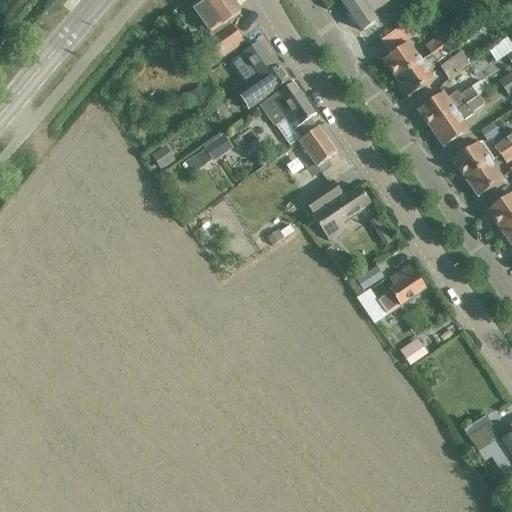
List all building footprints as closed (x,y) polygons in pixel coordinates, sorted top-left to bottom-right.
[(206,47),(216,62),(242,43),(232,29),(230,30),(226,25),(240,15),(229,0),(205,0),(192,10),(214,41),(206,47)] [(346,0),(342,3),(350,14),(357,24),(363,33),(376,24),(370,14),(390,0),(346,0)] [(395,81),(420,64),(397,31),(381,43),(391,57),(382,63),(395,81)] [(430,57),(449,44),(444,36),(424,49),(430,57)] [(506,58),(511,53),(511,47),(507,41),(488,54),(495,65),(506,58)] [(248,88),(277,68),(259,43),(231,63),(248,88)] [(420,64),(395,81),(408,100),(433,83),(427,74),(437,67),(436,66),(455,53),(449,44),(430,57),(420,64)] [(440,71),(447,81),(468,66),(461,56),(440,71)] [(248,88),(237,97),(247,112),(259,104),(290,82),(279,66),(277,68),(248,88)] [(217,81),(224,76),(218,68),(211,73),(217,81)] [(511,97),(511,73),(497,84),(508,100),(511,97)] [(442,96),(417,113),(430,132),(477,99),(487,92),(480,82),(470,90),(459,97),(456,93),(445,101),(442,96)] [(301,142),(318,130),(310,120),(315,116),(292,84),(260,107),(275,128),(286,120),(301,142)] [(201,112),(212,104),(202,89),(191,97),(201,112)] [(478,100),(477,99),(430,132),(443,150),(468,133),(462,124),(473,117),(472,115),(483,107),(478,100)] [(491,127),(480,134),(486,144),(497,136),(491,127)] [(319,129),(318,130),(301,142),(299,143),(322,175),(332,168),(327,161),(337,154),(319,129)] [(511,136),(495,149),(500,157),(511,149),(511,136)] [(200,156),(184,167),(190,176),(206,165),(213,160),(213,161),(230,149),(222,137),(205,149),(207,151),(200,156)] [(465,182),(490,164),(494,162),(482,144),(477,146),(452,164),(465,182)] [(165,148),(152,156),(158,165),(161,170),(174,162),(170,156),(165,148)] [(511,149),(500,157),(506,165),(511,160),(511,149)] [(297,154),(278,164),(293,191),(311,181),(297,154)] [(503,182),(490,164),(465,182),(477,200),(503,182)] [(304,202),(315,217),(343,197),(332,183),(304,202)] [(314,220),(329,242),(341,234),(337,229),(371,206),(360,189),(314,220)] [(499,232),(511,222),(511,196),(487,213),(499,232)] [(392,244),(376,220),(366,226),(382,251),(392,244)] [(511,222),(499,232),(511,250),(511,249),(511,222)] [(290,226),(280,234),(284,239),(294,232),(290,226)] [(273,246),(284,239),(280,234),(278,231),(268,239),(273,246)] [(349,274),(330,249),(322,256),(341,280),(349,274)] [(395,288),(376,301),(387,316),(425,290),(422,285),(419,281),(411,269),(409,267),(390,281),(395,288)] [(355,281),(347,287),(356,300),(364,295),(363,295),(384,281),(376,268),(356,282),(355,281)] [(401,352),(411,366),(427,355),(418,341),(401,352)] [(511,436),(503,442),(491,424),(468,439),(484,462),(491,457),(507,481),(511,478),(511,436)]
